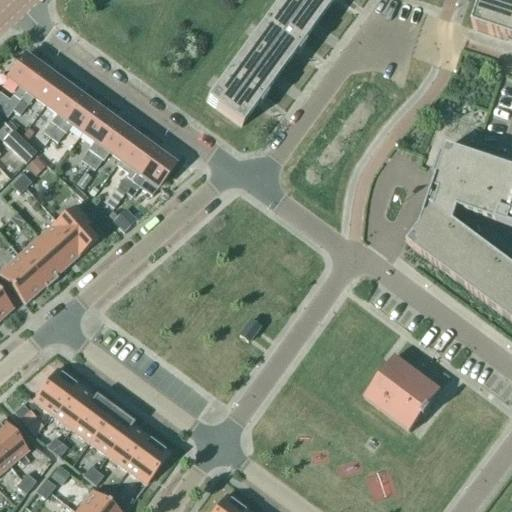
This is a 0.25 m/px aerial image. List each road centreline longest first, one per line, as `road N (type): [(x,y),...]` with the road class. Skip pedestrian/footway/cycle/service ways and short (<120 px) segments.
road 1 (residential): [(229,168),(1,9)]
road 2 (residential): [(55,327),(229,168)]
road 3 (residential): [(216,447),(353,259)]
road 4 (residential): [(258,188),(394,22)]
road 5 (residential): [(216,447),(55,327)]
road 6 (residential): [(511,370),(353,259)]
